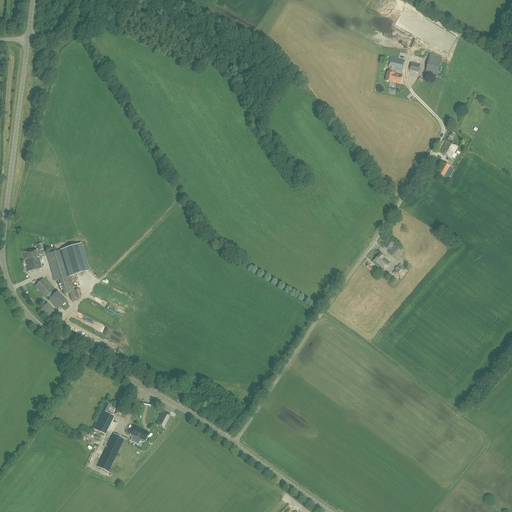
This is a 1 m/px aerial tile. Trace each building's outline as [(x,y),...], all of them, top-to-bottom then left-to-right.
[(438,77),(442,57),(430,55),(426,74),(438,77)] [(402,71),(405,61),(391,57),(388,68),(390,68),(394,69),(402,71)] [(411,63),(409,71),(418,73),(420,65),(411,63)] [(393,73),(394,69),(390,68),(389,72),(388,71),(385,80),(393,82),(393,81),(400,83),(402,76),(396,75),(396,74),(393,73)] [(450,159),(457,147),(448,141),(441,153),(450,159)] [(444,178),(451,166),(444,162),(437,174),(444,178)] [(169,229),(176,222),(171,217),(164,223),(169,229)] [(422,248),(429,239),(421,232),(404,254),(415,263),(425,250),(422,248)] [(394,256),(401,248),(391,240),(386,246),(391,250),(389,252),(394,256)] [(62,249),(47,254),(55,281),(60,279),(64,294),(69,293),(71,299),(76,298),(70,276),(89,270),(81,243),(62,249)] [(40,257),(38,249),(24,252),(25,259),(26,259),(28,271),(42,268),(39,257),(40,257)] [(383,271),(390,263),(384,258),(385,257),(381,253),(372,262),(381,270),(381,269),(383,271)] [(392,273),(401,279),(408,271),(399,264),(392,273)] [(46,297),(53,290),(43,278),(35,286),(46,297)] [(67,301),(58,291),(48,300),(57,310),(67,301)] [(41,308),(51,319),(58,312),(48,301),(41,308)] [(105,434),(114,416),(107,413),(111,404),(106,402),(93,429),(105,434)] [(166,429),(172,416),(163,411),(156,424),(166,429)] [(134,438),(132,442),(136,444),(138,440),(144,443),(145,440),(146,440),(148,437),(147,436),(149,432),(145,430),(145,431),(134,426),(132,429),(131,428),(129,432),(130,433),(129,435),(133,437),(134,438)] [(113,433),(97,467),(109,472),(125,439),(113,433)]
